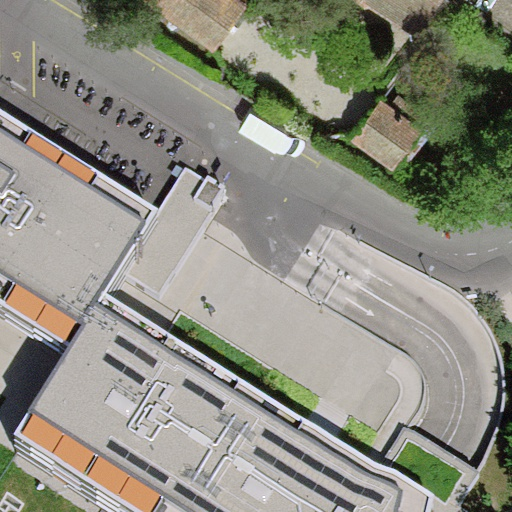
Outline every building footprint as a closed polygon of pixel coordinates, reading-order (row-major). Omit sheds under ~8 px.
[(245,2),(242,0),(153,0),(215,44),(245,2)] [(367,0),(406,28),(426,0),(367,0)] [(418,131),(381,104),(357,138),(393,165),(418,131)] [(160,232),(0,128),(0,318),(63,359),(73,366),(110,309),(160,232)] [(110,309),(32,439),(149,511),(413,511),(417,496),(110,309)]
